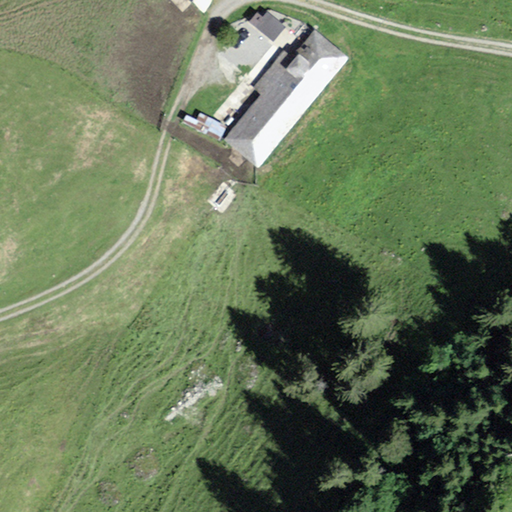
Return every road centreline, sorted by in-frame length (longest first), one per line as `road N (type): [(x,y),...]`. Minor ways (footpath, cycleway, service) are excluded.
road 1 (track): [(0,314),(96,269),(123,247),(226,0)]
road 2 (track): [(300,0),(511,54)]
